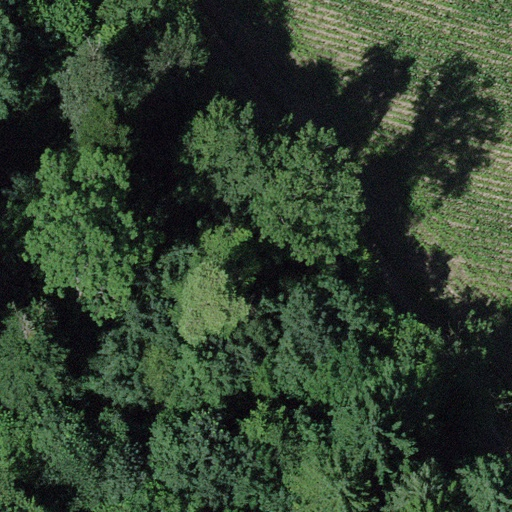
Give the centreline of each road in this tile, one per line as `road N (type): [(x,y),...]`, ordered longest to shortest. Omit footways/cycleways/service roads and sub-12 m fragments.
road 1 (track): [(167,0),(511,456)]
road 2 (track): [(511,489),(257,427),(0,434)]
